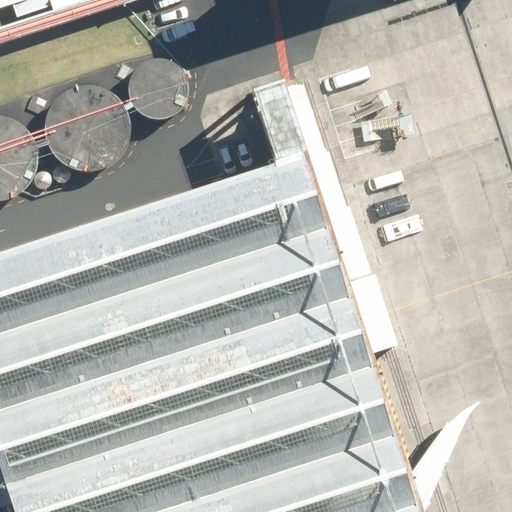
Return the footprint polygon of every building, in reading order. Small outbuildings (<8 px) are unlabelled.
[(25,0),(0,0),(0,9),(26,2),(25,0)] [(193,60),(184,55),(173,53),(163,55),(154,60),(148,67),(144,76),(143,85),(145,94),(150,103),(157,109),(165,113),(175,114),(185,112),(194,106),(200,98),(204,88),(203,78),(200,68),(193,60)] [(142,139),(146,126),(145,111),(139,98),(130,87),(118,80),(103,77),(87,79),(73,86),(63,97),(57,111),(56,127),(60,142),(69,154),(82,163),(96,166),(110,166),(124,160),(135,151),(142,139)] [(44,170),(48,156),(47,142),(41,129),(32,118),(20,111),(4,108),(0,108),(0,197),(12,196),(26,191),(37,182),(44,170)] [(0,253),(0,469),(14,511),(416,511),(301,156),(280,163),(274,165),(0,253)]
